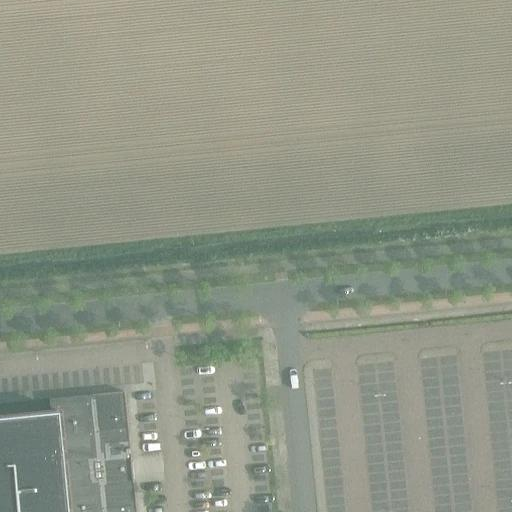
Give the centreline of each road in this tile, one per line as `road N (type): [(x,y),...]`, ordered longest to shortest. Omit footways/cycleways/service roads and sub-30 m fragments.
road 1 (residential): [(282,296),(0,322)]
road 2 (residential): [(511,271),(282,296)]
road 3 (residential): [(304,511),(282,296)]
